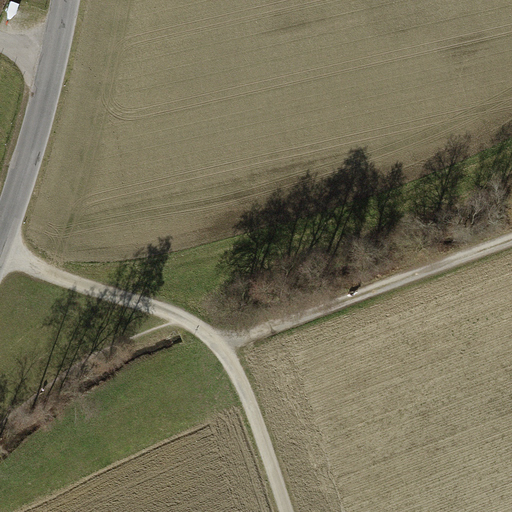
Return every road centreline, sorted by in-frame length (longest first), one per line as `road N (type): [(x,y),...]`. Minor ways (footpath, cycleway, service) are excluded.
road 1 (track): [(221,346),(511,233)]
road 2 (unclassified): [(68,0),(0,246)]
road 3 (track): [(180,319),(0,253)]
road 4 (track): [(287,511),(246,389),(221,346)]
